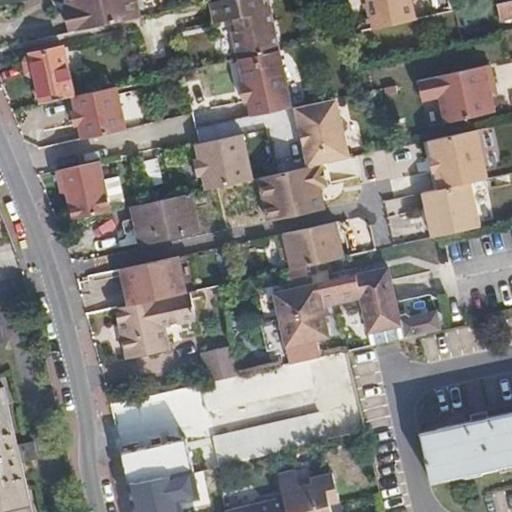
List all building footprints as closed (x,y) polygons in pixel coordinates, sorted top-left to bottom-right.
[(81,32),(75,0),(70,1),(69,0),(64,0),(71,34),(81,32)] [(140,20),(135,0),(69,0),(70,1),(75,0),(81,32),(140,20)] [(145,19),(141,0),(135,0),(140,20),(145,19)] [(280,51),(267,0),(224,0),(213,3),(217,24),(232,21),(238,20),(240,34),(235,36),(240,60),(275,52),(280,51)] [(410,0),(364,0),(371,30),(415,20),(410,0)] [(511,19),(511,2),(498,5),(502,22),(511,19)] [(240,34),(238,20),(232,21),(235,36),(240,34)] [(353,62),(347,36),(329,40),(335,66),(353,62)] [(73,97),(62,48),(30,55),(41,104),(73,97)] [(236,67),(276,57),(275,52),(240,60),(235,61),(236,67)] [(281,83),(276,57),(236,67),(240,85),(235,86),(236,92),(281,83)] [(498,112),(494,95),(492,84),(498,83),(494,65),(423,79),(427,100),(443,97),(448,122),(498,112)] [(287,110),(281,83),(236,92),(239,104),(244,104),(248,118),(287,110)] [(124,118),(117,87),(73,97),(76,111),(71,112),(73,119),(74,126),(79,125),(80,127),(100,123),(124,118)] [(350,158),(337,99),(298,108),(311,167),(350,158)] [(126,130),(124,118),(100,123),(80,127),(82,140),(87,139),(126,130)] [(489,179),(478,130),(430,141),(433,158),(431,158),(435,173),(437,173),(441,190),(487,179),(489,179)] [(254,178),(244,132),(198,142),(202,157),(196,158),(199,174),(204,173),(208,188),(254,178)] [(110,212),(97,152),(69,158),(71,172),(62,173),(64,182),(72,221),(110,212)] [(71,172),(69,158),(55,161),(58,183),(64,182),(62,173),(71,172)] [(311,167),(256,176),(265,220),(320,209),(311,167)] [(497,223),(487,179),(441,190),(424,194),(427,209),(421,210),(424,222),(431,220),(435,237),(442,235),(497,223)] [(191,232),(183,196),(176,197),(133,207),(135,225),(125,228),(126,236),(133,235),(135,245),(191,232)] [(345,258),(337,222),(284,234),(292,270),(307,266),(345,258)] [(388,262),(399,259),(402,269),(435,261),(430,239),(385,250),(388,262)] [(187,293),(179,257),(122,269),(129,306),(187,293)] [(403,339),(386,267),(310,285),(307,266),(292,270),(287,270),(292,289),(276,292),(287,346),(327,338),(320,306),(358,298),(369,347),(390,342),(403,339)] [(166,326),(198,320),(191,292),(118,308),(129,359),(171,349),(166,326)] [(242,374),(235,345),(204,352),(211,381),(242,374)] [(141,425),(351,378),(350,372),(345,351),(242,374),(211,381),(135,398),(141,425)] [(0,511),(33,511),(28,488),(42,485),(38,467),(24,470),(11,413),(4,415),(0,396),(0,372),(9,370),(5,352),(0,352),(0,511)] [(212,463),(363,429),(363,427),(357,401),(205,433),(212,463)] [(417,433),(429,484),(511,464),(511,410),(484,417),(482,411),(466,415),(467,421),(417,433)] [(187,468),(182,446),(122,460),(129,491),(133,511),(169,511),(169,508),(191,502),(188,490),(185,476),(189,475),(187,468)] [(333,511),(331,504),(339,502),(333,481),(299,491),(297,483),(295,470),(277,475),(283,498),(287,511),(333,511)] [(299,491),(333,481),(331,473),(297,483),(299,491)] [(287,511),(283,498),(233,511),(287,511)]
